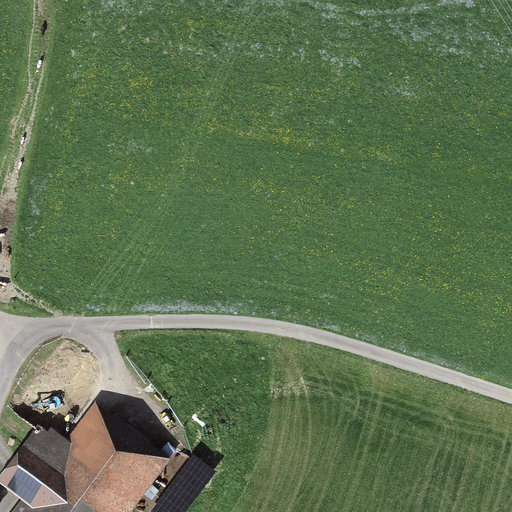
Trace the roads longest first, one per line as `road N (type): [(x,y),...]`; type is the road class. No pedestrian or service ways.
road 1 (unclassified): [(0,387),(37,331),(211,321),(306,333),(511,394)]
road 2 (track): [(0,326),(24,341),(4,282),(6,232),(31,114),(43,0)]
